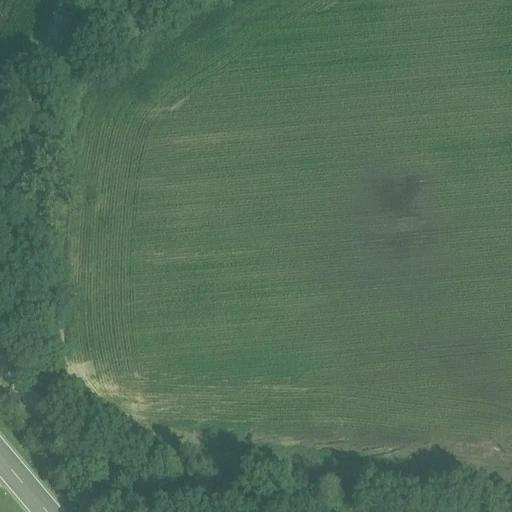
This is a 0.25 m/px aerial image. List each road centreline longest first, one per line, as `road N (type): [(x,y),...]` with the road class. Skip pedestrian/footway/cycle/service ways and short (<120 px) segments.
road 1 (unclassified): [(0,360),(84,456),(180,505),(221,511)]
road 2 (unclassified): [(70,0),(40,75),(0,108)]
